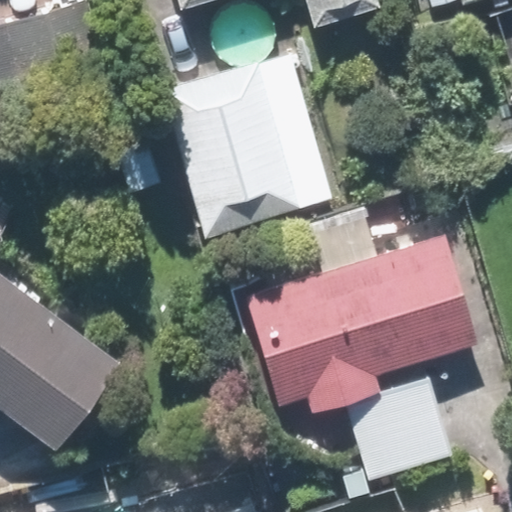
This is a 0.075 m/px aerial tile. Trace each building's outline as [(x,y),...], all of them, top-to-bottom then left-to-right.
[(0,112),(103,78),(76,0),(72,0),(0,24),(0,112)] [(355,0),(292,0),(298,17),(355,0)] [(276,46),(148,84),(191,231),(320,193),(276,46)] [(289,412),(313,405),(364,389),(358,370),(462,339),(429,232),(227,294),(259,400),(284,392),(289,412)] [(100,356),(0,276),(0,415),(32,441),(100,356)] [(439,451),(416,374),(364,389),(313,405),(336,482),(439,451)] [(477,511),(471,494),(416,511),(477,511)]
